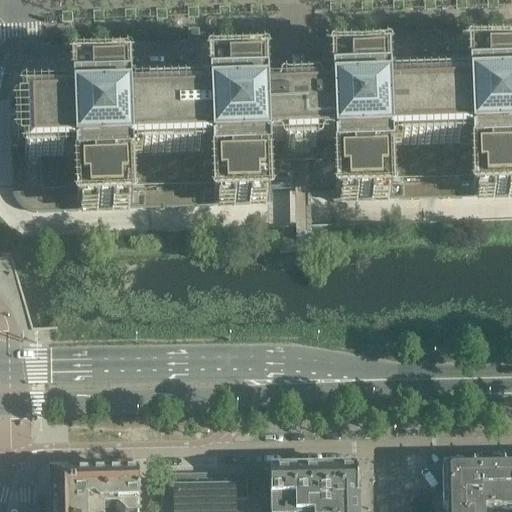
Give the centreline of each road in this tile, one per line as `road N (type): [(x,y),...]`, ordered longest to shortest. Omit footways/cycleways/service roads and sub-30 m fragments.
road 1 (secondary): [(0,405),(323,395),(431,379)]
road 2 (secondary): [(431,379),(304,366),(0,366)]
road 3 (residential): [(25,511),(28,468),(48,453),(381,445)]
road 4 (residential): [(381,445),(511,442)]
